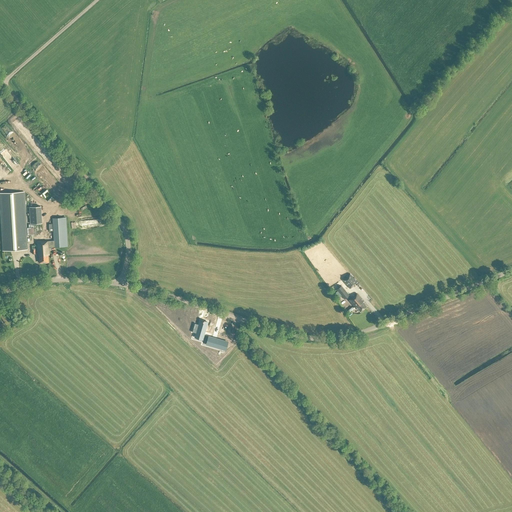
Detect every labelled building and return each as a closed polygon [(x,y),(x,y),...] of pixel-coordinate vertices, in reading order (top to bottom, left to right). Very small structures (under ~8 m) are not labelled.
[(0,210),(3,250),(28,249),(24,191),(0,192),(0,210)] [(29,204),(30,223),(41,222),(40,204),(29,204)] [(49,262),(48,255),(50,255),(49,247),(65,246),(63,217),(52,218),(54,240),(37,241),(37,256),(39,256),(39,263),(49,262)] [(350,288),(357,282),(350,274),(342,280),(350,288)] [(349,295),(341,286),(336,289),(344,299),(349,295)] [(348,300),(356,309),(357,308),(360,312),(366,306),(363,302),(364,301),(357,293),(348,300)] [(8,328),(11,325),(4,313),(0,315),(8,328)] [(200,320),(199,324),(197,329),(195,329),(193,328),(194,328),(193,327),(192,332),(196,333),(195,337),(198,338),(199,339),(199,338),(202,339),(207,323),(207,322),(204,322),(204,321),(203,321),(200,321),(200,320)] [(225,350),(226,349),(223,348),(225,342),(227,342),(228,342),(208,336),(208,337),(206,343),(206,344),(225,350)]
